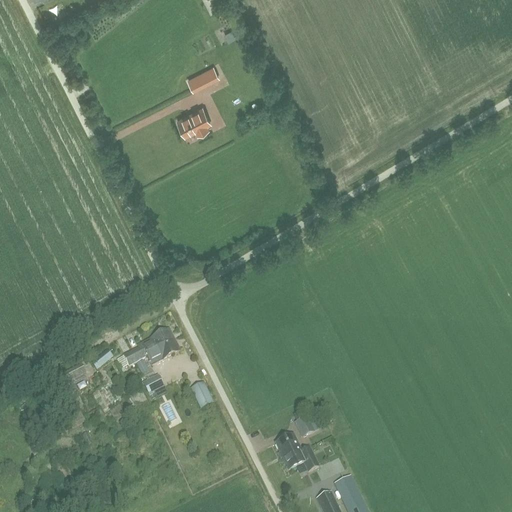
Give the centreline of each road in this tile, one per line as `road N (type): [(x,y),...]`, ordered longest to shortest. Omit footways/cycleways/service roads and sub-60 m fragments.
road 1 (unclassified): [(175,300),(511,98)]
road 2 (unclassified): [(175,300),(22,0)]
road 3 (unclassified): [(280,511),(175,300)]
road 4 (track): [(0,398),(175,300)]
